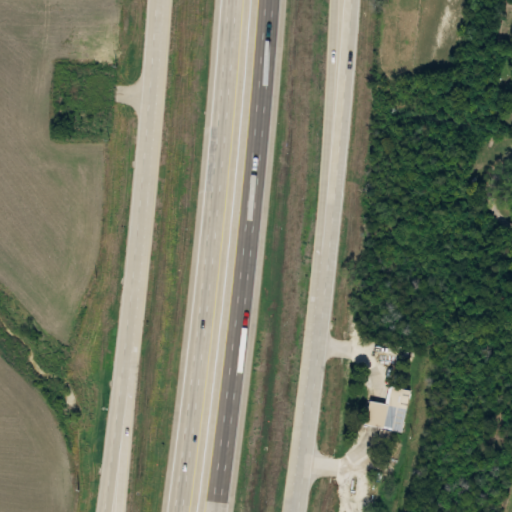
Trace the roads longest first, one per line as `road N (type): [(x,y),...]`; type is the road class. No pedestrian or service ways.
road 1 (tertiary): [(168,0),(106,511)]
road 2 (tertiary): [(297,511),(354,0)]
road 3 (motorway): [(213,511),(266,0)]
road 4 (motorway): [(236,0),(183,511)]
road 5 (motorway): [(311,392),(335,0)]
road 6 (motorway): [(142,244),(122,511)]
